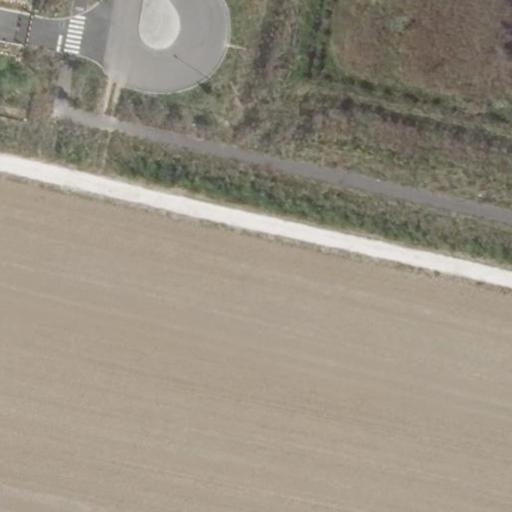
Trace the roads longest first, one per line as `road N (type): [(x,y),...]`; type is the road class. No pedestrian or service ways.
road 1 (track): [(0,167),(511,287)]
road 2 (unclassified): [(129,0),(119,52),(132,67),(165,72),(191,60),(199,10)]
